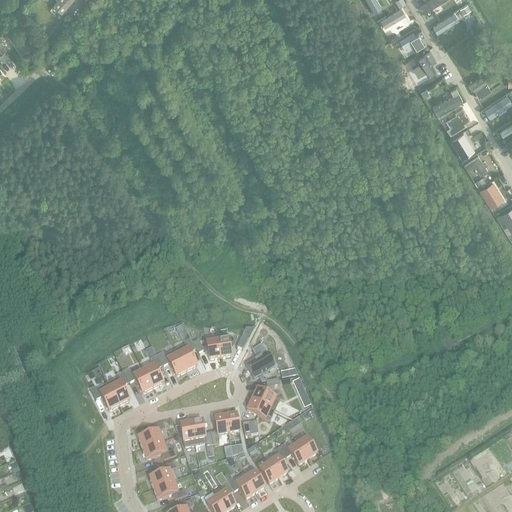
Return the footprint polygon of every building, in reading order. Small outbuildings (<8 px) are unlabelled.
[(53,6),(62,13),(72,0),(56,0),(57,1),(53,6)] [(368,0),(375,13),(383,8),(378,0),(368,0)] [(427,0),(418,6),(423,12),(439,0),(427,0)] [(467,4),(460,9),(463,14),(470,9),(467,4)] [(397,10),(380,21),(383,28),(401,18),(397,10)] [(432,27),(436,33),(455,20),(451,14),(432,27)] [(414,32),(400,40),(407,51),(415,46),(417,49),(426,43),(423,38),(425,36),(421,30),(419,32),(415,34),(414,32)] [(8,37),(20,53),(27,48),(15,32),(8,37)] [(419,63),(413,67),(418,76),(424,72),(427,76),(436,70),(431,62),(430,60),(434,58),(430,50),(416,58),(419,63)] [(493,70),(471,86),(479,99),(491,91),(487,84),(498,76),(493,70)] [(511,103),(506,95),(483,110),(490,119),(511,104),(511,103)] [(433,108),(436,115),(458,103),(454,96),(433,108)] [(457,114),(447,120),(451,126),(448,128),(451,134),(466,124),(465,122),(470,118),(467,114),(466,115),(465,112),(466,111),(463,107),(456,111),(457,114)] [(511,122),(498,131),(502,137),(511,131),(511,122)] [(464,133),(450,141),(461,159),(475,151),(464,133)] [(478,156),(464,166),(467,171),(474,166),(480,175),(488,170),(478,156)] [(483,177),(475,182),(479,188),(486,183),(483,177)] [(493,182),(479,190),(490,208),(504,200),(493,182)] [(503,214),(497,217),(501,224),(507,221),(503,214)] [(227,335),(216,337),(220,360),(231,358),(227,335)] [(242,336),(236,348),(242,351),(248,340),(242,336)] [(216,337),(205,338),(208,361),(220,360),(216,337)] [(185,345),(174,350),(186,373),(197,368),(189,354),(196,350),(192,343),(190,339),(183,343),(185,345)] [(198,340),(192,343),(196,350),(198,355),(204,352),(198,340)] [(257,360),(245,367),(253,380),(274,368),(261,346),(252,351),(257,360)] [(163,353),(156,356),(162,368),(168,364),(175,379),(186,373),(174,350),(164,356),(163,353)] [(152,365),(142,370),(152,390),(163,385),(156,371),(162,368),(156,356),(150,360),(152,365)] [(98,369),(93,372),(95,377),(101,375),(98,369)] [(129,370),(122,374),(128,385),(134,382),(142,396),(152,390),(142,370),(132,375),(129,370)] [(117,380),(107,385),(119,408),(129,402),(122,388),(128,385),(122,374),(116,377),(117,380)] [(267,382),(266,383),(267,389),(279,387),(278,380),(267,382)] [(299,380),(292,383),(304,409),(311,406),(299,380)] [(95,387),(90,390),(95,402),(101,399),(108,413),(119,408),(107,385),(97,390),(95,387)] [(257,391),(251,401),(274,412),(280,402),(257,391)] [(251,401),(246,412),(269,423),(274,412),(251,401)] [(228,436),(239,434),(236,416),(225,418),(228,436)] [(216,433),(210,434),(212,447),(219,445),(217,438),(228,436),(225,418),(214,420),(216,433)] [(298,418),(285,427),(286,430),(287,430),(300,422),(298,418)] [(202,422),(190,424),(195,447),(205,445),(206,448),(208,459),(214,458),(212,447),(210,434),(204,435),(202,422)] [(153,434),(138,439),(142,450),(164,443),(160,432),(165,430),(162,424),(151,428),(153,434)] [(184,449),(195,447),(190,424),(179,426),(183,444),(184,449)] [(248,424),(242,425),(244,437),(251,436),(248,424)] [(285,427),(277,432),(279,435),(287,430),(286,430),(285,427)] [(304,436),(294,442),(295,444),(296,444),(307,461),(316,455),(304,436)] [(164,443),(142,450),(146,462),(161,456),(163,462),(175,458),(173,451),(167,453),(164,443)] [(284,446),(279,449),(285,460),(290,456),(297,467),(307,461),(296,444),(295,444),(287,450),(284,446)] [(274,455),(265,461),(267,465),(268,465),(278,480),(287,474),(280,463),(285,460),(279,449),(273,453),(274,455)] [(164,474),(149,479),(153,490),(175,482),(175,483),(177,482),(173,471),(176,470),(174,463),(162,468),(164,474)] [(267,465),(258,471),(268,486),(278,480),(268,465),(267,465)] [(252,470),(242,476),(255,495),(264,489),(252,470)] [(232,479),(226,483),(233,494),(238,490),(245,501),(255,495),(242,476),(233,482),(232,479)] [(175,482),(153,490),(156,500),(172,495),(174,501),(186,497),(184,491),(179,493),(175,483),(175,482)] [(222,488),(212,495),(215,499),(224,511),(228,511),(235,508),(228,497),(233,494),(226,483),(221,486),(222,488)] [(215,499),(206,505),(210,511),(224,511),(215,499)] [(181,511),(178,511),(186,511),(186,510),(193,507),(191,501),(179,505),(181,511)]
